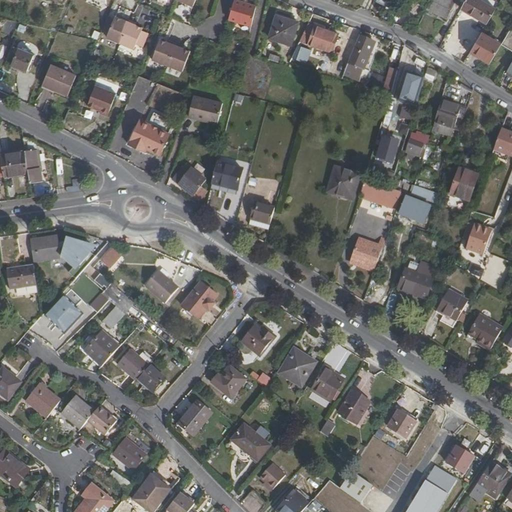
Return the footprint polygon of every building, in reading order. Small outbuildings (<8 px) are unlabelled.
[(108,0),(87,0),(85,6),(103,13),(108,0)] [(432,0),(430,5),(439,10),(440,7),(452,12),(457,0),(432,0)] [(466,0),(462,7),(466,10),(472,0),(466,0)] [(480,0),(472,0),(466,10),(477,16),(485,2),(480,0)] [(485,2),(477,16),(489,24),(497,10),(485,2)] [(253,30),(254,23),(257,9),(236,3),(230,24),(253,30)] [(440,7),(439,10),(438,12),(449,17),(452,12),(440,7)] [(118,18),(111,14),(104,29),(111,32),(109,36),(135,47),(137,43),(143,46),(149,32),(144,29),(145,28),(118,16),(118,18)] [(272,44),(294,50),(299,28),(278,22),(272,44)] [(318,31),(310,28),(303,44),(335,56),(341,38),(318,29),(318,31)] [(483,33),(472,51),(491,62),(502,45),(483,33)] [(194,52),(186,49),(171,42),(164,39),(155,58),(185,72),(194,52)] [(361,39),(353,65),(354,66),(358,52),(363,39),(361,39)] [(376,44),(363,39),(358,52),(372,57),(376,44)] [(171,42),(186,49),(188,47),(172,40),(171,42)] [(309,63),(314,49),(304,46),(299,60),(309,63)] [(26,72),(35,54),(18,48),(10,65),(26,72)] [(358,52),(354,66),(368,70),(372,57),(358,52)] [(329,70),(332,56),(323,54),(320,68),(329,70)] [(373,81),(371,80),(366,79),(368,70),(354,66),(353,65),(348,79),(372,87),(373,81)] [(77,77),(52,67),(43,86),(69,97),(77,77)] [(133,72),(141,76),(143,69),(136,67),(133,72)] [(427,76),(426,79),(433,81),(437,72),(430,68),(427,76)] [(400,100),(418,105),(426,79),(427,76),(409,71),(400,100)] [(378,77),(375,88),(383,91),(386,79),(378,77)] [(97,85),(89,105),(103,110),(102,113),(109,116),(118,93),(97,85)] [(244,96),(237,94),(235,101),(242,103),(244,96)] [(195,97),(190,118),(220,125),(224,105),(195,97)] [(438,121),(463,130),(471,108),(445,98),(438,121)] [(405,114),(402,123),(409,125),(412,116),(405,114)] [(174,132),(143,119),(132,144),(143,148),(144,145),(151,148),(165,154),(174,132)] [(497,150),(511,156),(511,132),(504,130),(497,150)] [(33,144),(33,140),(23,135),(24,145),(33,144)] [(398,142),(382,138),(377,156),(392,161),(398,142)] [(409,155),(422,159),(427,146),(413,141),(409,155)] [(29,175),(30,180),(43,178),(41,169),(41,166),(39,166),(36,147),(34,147),(33,144),(24,145),(24,147),(25,151),(28,171),(29,175)] [(2,167),(3,175),(28,171),(25,151),(0,154),(2,167)] [(459,167),(461,168),(480,175),(482,171),(460,163),(459,167)] [(219,164),(213,184),(240,191),(245,171),(219,164)] [(480,175),(461,168),(451,195),(471,202),(480,175)] [(174,182),(198,202),(206,193),(202,189),(208,183),(194,171),(190,176),(184,170),(174,182)] [(328,199),(351,206),(358,183),(336,176),(328,199)] [(68,191),(81,191),(81,181),(74,181),(74,186),(68,186),(68,191)] [(372,201),(398,211),(404,194),(378,184),(372,201)] [(428,202),(438,206),(442,194),(423,187),(418,185),(414,196),(428,202)] [(416,221),(421,223),(426,208),(409,201),(406,209),(418,214),(416,221)] [(251,221),(271,227),(276,210),(255,204),(251,221)] [(426,208),(421,223),(425,225),(430,209),(426,208)] [(478,226),(468,249),(486,255),(496,232),(478,226)] [(434,248),(437,240),(420,234),(417,242),(434,248)] [(58,238),(32,242),(35,264),(62,259),(58,238)] [(97,247),(68,238),(62,255),(76,268),(72,273),(77,278),(97,256),(92,252),(97,247)] [(351,263),(374,272),(383,247),(361,238),(351,263)] [(448,244),(437,240),(434,248),(445,252),(448,244)] [(117,255),(110,249),(102,258),(109,264),(117,255)] [(406,269),(399,290),(427,300),(434,279),(423,275),(427,263),(411,257),(407,269),(406,269)] [(494,287),(506,263),(493,257),(481,280),(494,287)] [(12,291),(38,288),(35,267),(9,271),(12,291)] [(147,286),(167,304),(179,289),(159,272),(147,286)] [(106,291),(113,284),(102,275),(96,282),(104,289),(106,291)] [(218,297),(201,283),(182,307),(198,321),(206,311),(209,312),(215,305),(213,303),(218,297)] [(136,303),(113,284),(106,291),(120,303),(129,311),(136,303)] [(469,301),(450,290),(438,310),(457,321),(469,301)] [(120,303),(106,291),(104,293),(118,305),(120,303)] [(103,293),(92,306),(100,313),(111,300),(103,293)] [(64,297),(46,315),(66,333),(83,315),(64,297)] [(120,303),(118,305),(127,313),(129,311),(120,303)] [(127,313),(118,305),(104,321),(112,329),(127,313)] [(478,340),(492,349),(504,328),(482,315),(471,333),(476,336),(477,334),(481,336),(480,339),(478,340)] [(242,341),(261,357),(276,338),(263,329),(261,332),(255,327),(242,341)] [(88,350),(104,366),(121,347),(105,332),(88,350)] [(119,364),(136,380),(138,378),(150,366),(132,349),(119,364)] [(296,355),(315,367),(318,362),(299,350),(296,355)] [(302,386),(315,367),(296,355),(284,374),(302,386)] [(150,366),(138,378),(154,393),(167,380),(151,365),(150,366)] [(223,378),(231,368),(228,366),(220,376),(223,378)] [(345,383),(333,376),(335,372),(327,367),(313,390),(333,402),(345,383)] [(248,382),(231,368),(223,378),(220,376),(214,384),(233,400),(248,382)] [(0,375),(0,392),(10,400),(23,384),(5,370),(0,375)] [(270,386),(273,377),(263,373),(260,383),(270,386)] [(49,418),(63,402),(42,385),(29,402),(49,418)] [(371,403),(355,393),(341,414),(358,425),(371,403)] [(64,416),(81,431),(81,430),(89,421),(95,414),(77,399),(64,416)] [(119,418),(104,404),(96,415),(89,422),(106,435),(119,418)] [(198,404),(190,413),(180,426),(187,432),(194,437),(212,415),(198,404)] [(180,426),(190,413),(187,410),(176,426),(187,433),(187,432),(180,426)] [(300,428),(307,420),(296,411),(289,419),(300,428)] [(419,423),(401,412),(392,428),(408,439),(419,423)] [(322,433),(330,439),(337,427),(329,422),(322,433)] [(266,443),(246,426),(233,442),(253,459),(266,443)] [(437,452),(449,460),(460,442),(447,435),(437,452)] [(115,456),(134,472),(147,455),(132,444),(131,445),(126,441),(115,456)] [(291,447),(287,443),(282,448),(287,452),(291,447)] [(356,460),(359,463),(368,449),(365,446),(356,460)] [(477,458),(459,447),(449,463),(467,474),(477,458)] [(0,475),(15,487),(25,475),(23,473),(27,469),(4,451),(0,456),(0,475)] [(263,477),(268,481),(276,488),(288,474),(275,462),(263,477)] [(505,470),(493,462),(491,465),(502,471),(504,473),(505,470)] [(502,471),(491,465),(476,487),(495,501),(509,480),(500,475),(502,471)] [(438,511),(457,481),(437,468),(408,511),(438,511)] [(173,490),(175,487),(155,471),(153,475),(173,490)] [(130,492),(136,486),(114,472),(109,479),(130,492)] [(373,487),(352,473),(347,481),(342,489),(363,503),(373,487)] [(155,511),(173,490),(153,475),(133,500),(149,511),(155,511)] [(276,488),(268,481),(266,483),(274,490),(276,488)] [(91,500),(81,511),(106,511),(114,503),(93,485),(85,495),(91,500)] [(311,504),(314,500),(299,487),(296,490),(311,504)] [(279,508),(283,511),(303,511),(311,504),(296,490),(279,508)] [(186,495),(182,492),(169,510),(171,511),(190,511),(192,509),(195,506),(196,504),(195,502),(186,495)] [(188,493),(186,495),(195,502),(197,499),(188,493)] [(253,493),(245,501),(252,508),(260,499),(253,493)] [(76,511),(81,511),(91,500),(85,495),(83,497),(87,500),(76,511)]
